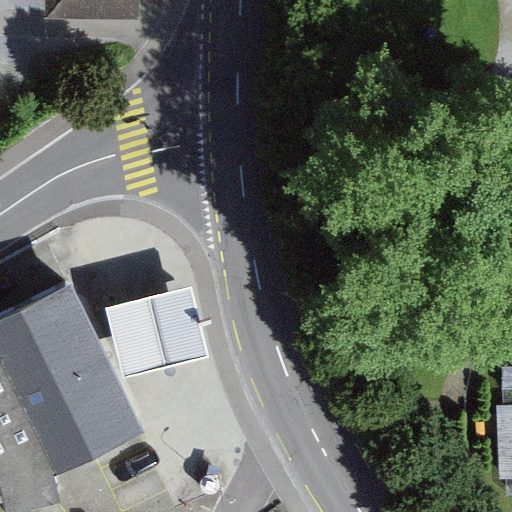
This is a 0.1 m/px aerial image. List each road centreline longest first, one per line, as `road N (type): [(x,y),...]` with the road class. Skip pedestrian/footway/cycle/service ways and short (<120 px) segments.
road 1 (secondary): [(238,137),(266,311),(316,439),(360,511)]
road 2 (tertiary): [(0,217),(101,159),(238,137)]
road 3 (secondary): [(241,0),(238,137)]
